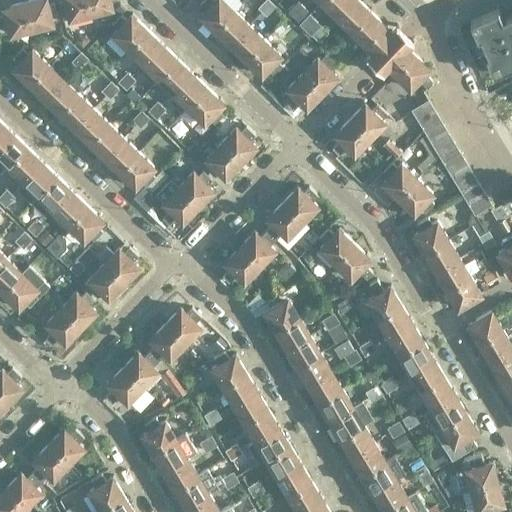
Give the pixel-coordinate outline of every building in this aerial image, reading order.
[(58,15),(55,2),(48,4),(46,0),(31,0),(25,2),(32,27),(52,22),(51,16),(58,15)] [(91,12),(88,0),(62,0),(58,1),(62,14),(69,12),(71,17),(91,12)] [(113,0),(88,0),(91,12),(112,7),(110,1),(113,0)] [(189,14),(200,3),(197,0),(191,0),(183,8),(189,14)] [(216,29),(234,10),(223,0),(203,0),(200,3),(206,9),(200,15),(204,19),(205,18),(216,29)] [(274,6),(268,0),(265,0),(263,3),(270,10),(274,6)] [(336,15),(351,0),(321,0),(336,15)] [(352,30),(370,10),(359,0),(351,0),(336,15),(352,30)] [(32,27),(25,2),(9,6),(9,5),(3,6),(6,15),(0,16),(0,25),(8,24),(11,33),(13,41),(34,36),(32,27)] [(270,10),(263,3),(259,8),(266,15),(270,10)] [(511,13),(502,18),(498,8),(470,21),(478,39),(481,37),(489,55),(486,56),(494,74),(511,65),(511,13)] [(231,44),(249,24),(234,10),(216,29),(231,44)] [(411,51),(408,47),(414,41),(414,40),(412,39),(406,34),(399,26),(397,24),(397,25),(397,24),(391,30),(370,10),(352,30),(372,50),(366,57),(368,59),(369,58),(375,64),(382,70),(381,71),(383,73),(389,66),(410,87),(418,79),(427,87),(433,81),(425,72),(429,68),(411,51)] [(129,48),(147,29),(136,18),(137,17),(132,13),(126,19),(121,14),(112,23),(118,29),(114,33),(129,48)] [(246,58),(264,39),(249,24),(231,44),(246,58)] [(328,31),(324,28),(321,24),(317,28),(324,35),(328,31)] [(324,35),(317,28),(312,33),(320,40),(324,35)] [(144,62),(162,43),(147,29),(129,48),(144,62)] [(276,58),(280,54),(264,39),(246,58),(258,69),(257,70),(261,74),(267,68),(273,73),(282,64),(276,58)] [(159,77),(178,58),(162,43),(144,62),(159,77)] [(29,82),(48,63),(32,49),(28,53),(23,47),(13,57),(19,62),(13,68),(17,72),(18,71),(29,82)] [(343,55),(337,49),(333,54),(338,59),(343,55)] [(88,59),(81,52),(77,56),(84,63),(88,59)] [(338,59),(333,54),(328,58),(334,63),(338,59)] [(84,63),(77,56),(73,60),(80,67),(84,63)] [(338,76),(331,69),(318,56),(303,72),(322,90),(333,79),(334,80),(338,76)] [(175,92),(193,73),(178,58),(159,77),(175,92)] [(44,97),(63,78),(48,63),(29,82),(44,97)] [(135,79),(132,75),(128,72),(124,76),(131,83),(135,79)] [(311,102),(322,90),(303,72),(288,87),(295,94),(286,103),(293,109),(301,101),(308,107),(312,103),(311,102)] [(190,106),(208,87),(193,73),(175,92),(190,106)] [(131,83),(124,76),(120,80),(127,87),(131,83)] [(59,112),(78,93),(63,78),(44,97),(59,112)] [(119,88),(112,81),(107,85),(115,92),(119,88)] [(115,92),(107,85),(103,90),(110,97),(115,92)] [(218,108),(224,101),(220,97),(219,98),(208,87),(190,106),(205,121),(209,117),(215,122),(224,113),(218,108)] [(75,126),(93,107),(78,93),(59,112),(75,126)] [(511,95),(495,106),(511,134),(511,95)] [(434,110),(430,103),(428,100),(413,109),(419,119),(434,110)] [(166,108),(162,105),(159,101),(154,105),(162,112),(166,108)] [(385,121),(382,119),(387,113),(377,103),(372,108),(365,102),(361,106),(361,107),(350,118),(370,137),(385,121)] [(162,112),(154,105),(150,110),(157,117),(162,112)] [(90,141),(108,122),(93,107),(75,126),(90,141)] [(149,117),(142,110),(137,115),(145,122),(149,117)] [(440,119),(434,110),(419,119),(425,128),(440,119)] [(145,122),(137,115),(133,119),(140,126),(145,122)] [(370,137),(350,118),(339,129),(339,128),(334,133),(341,139),(332,147),(339,154),(347,145),(354,152),(370,137)] [(0,142),(11,131),(0,119),(0,142)] [(446,129),(440,119),(425,128),(431,139),(446,129)] [(105,156),(123,136),(108,122),(90,141),(105,156)] [(257,145),(250,139),(256,134),(246,125),(241,130),(237,126),(221,142),(241,160),(252,149),(253,150),(257,145)] [(403,141),(411,133),(407,129),(399,137),(403,141)] [(436,148),(452,138),(446,129),(431,139),(436,148)] [(0,157),(8,165),(27,146),(11,131),(0,142),(0,157)] [(120,170),(138,151),(123,136),(105,156),(120,170)] [(442,157),(457,147),(452,138),(436,148),(442,157)] [(241,160),(221,142),(206,157),(211,161),(206,166),(215,176),(220,170),(226,177),(231,172),(230,171),(241,160)] [(23,180),(42,160),(27,146),(8,165),(23,180)] [(447,165),(462,155),(457,147),(442,157),(447,165)] [(150,170),(154,166),(138,151),(120,170),(131,181),(130,182),(135,186),(141,180),(146,185),(155,176),(150,170)] [(452,173),(467,164),(462,155),(447,165),(452,173)] [(38,194),(57,175),(42,160),(23,180),(38,194)] [(399,196),(417,177),(402,162),(398,167),(392,161),(383,171),(388,176),(382,182),(387,186),(387,185),(399,196)] [(473,174),(467,164),(452,173),(458,184),(473,174)] [(214,190),(208,183),(213,178),(203,169),(198,174),(194,170),(179,186),(198,204),(209,193),(210,194),(214,190)] [(479,184),(473,174),(458,184),(464,193),(479,184)] [(53,209),(72,189),(57,175),(38,194),(53,209)] [(429,197),(433,193),(417,177),(399,196),(410,207),(409,208),(414,212),(420,206),(425,211),(434,202),(429,197)] [(485,194),(479,184),(464,193),(470,203),(485,194)] [(317,204),(313,200),(319,195),(309,185),(304,191),(297,185),(293,189),(294,190),(283,201),(302,220),(317,204)] [(187,216),(198,204),(179,186),(164,201),(171,208),(162,217),(169,223),(177,215),(184,221),(188,217),(187,216)] [(14,196),(11,193),(7,189),(3,193),(10,200),(14,196)] [(69,223),(87,204),(72,189),(53,209),(69,223)] [(10,200),(3,193),(0,196),(0,198),(6,205),(10,200)] [(475,212),(490,203),(485,194),(470,203),(475,212)] [(302,220),(283,201),(272,213),(271,212),(267,216),(274,222),(267,229),(277,238),(283,231),(287,235),(302,220)] [(502,207),(501,204),(499,202),(490,207),(493,212),(502,207)] [(97,225),(103,218),(99,214),(98,215),(87,204),(69,223),(84,238),(88,234),(94,239),(103,230),(97,225)] [(505,212),(502,207),(493,212),(496,217),(505,212)] [(448,238),(437,220),(432,223),(428,216),(417,223),(421,229),(413,234),(416,239),(417,238),(425,252),(448,238)] [(44,225),(41,222),(37,218),(33,223),(40,230),(44,225)] [(40,230),(33,223),(29,227),(36,234),(40,230)] [(336,261),(354,242),(343,231),(344,230),(340,226),(333,233),(328,227),(319,237),(324,242),(320,246),(336,261)] [(274,249),(270,245),(277,238),(267,229),(261,235),(255,229),(251,233),(251,234),(240,245),(260,264),(274,249)] [(33,238),(25,231),(21,235),(28,242),(33,238)] [(490,232),(488,233),(485,235),(490,244),(495,241),(490,232)] [(28,242),(21,235),(17,240),(24,246),(28,242)] [(485,247),(490,244),(485,235),(480,238),(485,247)] [(459,256),(448,238),(425,252),(436,270),(459,256)] [(365,263),(371,257),(367,253),(366,253),(354,242),(336,261),(351,276),(358,269),(367,278),(373,271),(365,263)] [(511,243),(498,252),(511,275),(511,243)] [(140,266),(136,263),(133,260),(139,254),(129,245),(124,251),(120,247),(104,262),(124,281),(135,269),(136,270),(140,266)] [(260,264),(240,245),(229,257),(229,256),(224,260),(231,266),(222,275),(229,281),(237,273),(244,280),(260,264)] [(470,274),(459,256),(436,270),(447,288),(470,274)] [(0,287),(3,291),(22,272),(7,257),(0,264),(0,287)] [(492,269),(485,258),(480,261),(487,272),(492,269)] [(481,275),(487,272),(480,261),(475,264),(481,275)] [(124,281),(104,262),(89,278),(94,282),(89,287),(98,296),(103,291),(109,297),(114,293),(113,292),(124,281)] [(33,291),(37,287),(22,272),(3,291),(15,302),(14,303),(18,307),(24,301),(30,306),(39,296),(33,291)] [(481,293),(470,274),(447,288),(455,301),(454,302),(457,307),(481,293)] [(401,304),(393,290),(394,289),(391,284),(383,289),(377,278),(370,283),(376,293),(367,298),(379,317),(401,304)] [(97,310),(90,304),(95,299),(86,290),(81,295),(77,291),(62,306),(81,325),(92,314),(93,314),(97,310)] [(298,316),(287,297),(282,300),(278,294),(267,300),(271,307),(264,311),(267,316),(268,316),(276,329),(298,316)] [(413,321),(410,316),(409,317),(401,304),(379,317),(389,335),(413,321)] [(70,336),(81,325),(62,306),(47,322),(54,329),(46,338),(52,344),(60,335),(67,341),(71,337),(70,336)] [(201,325),(196,321),(201,315),(192,306),(187,312),(181,306),(176,310),(177,311),(166,322),(186,341),(201,325)] [(502,328),(492,310),(491,310),(467,324),(470,329),(471,328),(479,342),(502,328)] [(339,322),(333,313),(328,316),(333,325),(339,322)] [(309,334),(298,316),(276,329),(287,347),(309,334)] [(333,325),(328,316),(323,319),(328,328),(333,325)] [(423,339),(415,326),(416,326),(413,321),(389,335),(400,353),(423,339)] [(186,341),(166,322),(155,333),(154,333),(150,337),(157,343),(150,349),(160,358),(166,352),(170,356),(186,341)] [(511,346),(511,344),(502,328),(479,342),(490,360),(511,346)] [(320,352),(309,334),(287,347),(289,351),(286,353),(295,368),(298,366),(298,365),(320,352)] [(434,358),(423,339),(400,353),(411,371),(434,358)] [(371,340),(366,343),(371,352),(376,349),(371,340)] [(171,371),(176,365),(171,361),(174,359),(177,362),(192,347),(186,341),(170,356),(166,352),(160,358),(154,365),(158,369),(179,396),(185,392),(171,371)] [(371,352),(366,343),(361,346),(366,355),(371,352)] [(501,378),(511,371),(511,346),(490,360),(501,378)] [(158,369),(154,365),(160,358),(150,349),(144,356),(138,350),(134,354),(135,355),(124,366),(143,385),(158,369)] [(246,372),(238,358),(239,358),(236,352),(229,357),(225,350),(213,357),(217,364),(212,366),(224,385),(246,372)] [(360,358),(355,350),(350,353),(355,361),(360,358)] [(331,370),(320,352),(298,365),(298,366),(309,384),(331,370)] [(355,361),(350,353),(345,356),(350,364),(355,361)] [(445,376),(434,358),(411,371),(422,389),(445,376)] [(23,387),(16,381),(22,375),(12,366),(7,372),(3,368),(0,370),(0,394),(7,401),(18,390),(19,391),(23,387)] [(143,385),(124,366),(113,377),(112,377),(108,381),(114,387),(106,396),(112,402),(120,393),(128,400),(143,385)] [(342,388),(331,370),(309,384),(319,402),(342,388)] [(511,396),(511,395),(511,371),(501,378),(511,396)] [(258,389),(255,384),(254,385),(246,372),(224,385),(235,403),(258,389)] [(393,376),(388,379),(393,388),(398,385),(393,376)] [(456,393),(453,388),(452,388),(445,376),(422,389),(433,407),(456,393)] [(388,391),(393,388),(388,379),(383,382),(388,391)] [(382,394),(377,386),(372,389),(377,397),(382,394)] [(353,406),(342,388),(319,402),(327,414),(326,415),(329,420),(353,406)] [(268,407),(260,394),(261,394),(258,389),(235,403),(245,421),(268,407)] [(372,400),(377,397),(372,389),(367,392),(372,400)] [(170,399),(162,392),(157,398),(164,405),(170,399)] [(466,412),(458,398),(459,398),(456,393),(433,407),(444,425),(466,412)] [(364,424),(353,406),(329,420),(332,425),(333,424),(341,438),(364,424)] [(279,426),(268,407),(245,421),(256,439),(279,426)] [(209,419),(219,413),(216,409),(206,415),(209,419)] [(415,412),(410,415),(415,424),(420,421),(415,412)] [(471,434),(478,429),(475,424),(474,425),(466,412),(444,425),(455,444),(463,439),(469,449),(477,444),(471,434)] [(211,424),(221,418),(219,413),(209,419),(211,424)] [(415,424),(410,415),(404,418),(409,427),(415,424)] [(176,438),(165,419),(160,422),(156,416),(145,423),(149,429),(141,434),(144,439),(145,438),(153,451),(176,438)] [(404,430),(399,422),(393,425),(398,433),(404,430)] [(374,442),(364,424),(341,438),(352,456),(374,442)] [(398,433),(393,425),(388,428),(393,436),(398,433)] [(84,446),(79,442),(84,436),(75,427),(70,432),(63,426),(59,430),(60,431),(49,443),(68,461),(84,446)] [(290,444),(279,426),(256,439),(267,457),(290,444)] [(216,444),(211,435),(206,438),(211,447),(216,444)] [(187,456),(176,438),(153,451),(161,465),(160,465),(163,470),(187,456)] [(211,447),(206,438),(201,441),(206,450),(211,447)] [(385,460),(374,442),(352,456),(362,473),(363,473),(385,460)] [(68,461),(49,443),(38,454),(37,453),(33,458),(40,464),(33,470),(43,479),(49,473),(53,477),(68,461)] [(300,462),(290,444),(267,457),(278,475),(300,462)] [(238,445),(233,448),(238,457),(243,454),(238,445)] [(238,457),(233,448),(228,451),(233,460),(238,457)] [(498,481),(493,466),(494,466),(493,460),(484,463),(481,451),(472,453),(476,465),(466,468),(472,489),(498,481)] [(198,474),(187,456),(163,470),(166,475),(167,475),(175,487),(198,474)] [(425,466),(420,458),(415,461),(420,469),(425,466)] [(396,478),(385,460),(363,473),(362,473),(359,475),(368,489),(371,487),(373,492),(396,478)] [(415,472),(420,469),(415,461),(410,464),(415,472)] [(311,480),(300,462),(278,475),(288,493),(311,480)] [(41,490),(36,486),(43,479),(33,470),(27,477),(21,470),(17,475),(18,476),(7,487),(26,506),(41,490)] [(238,480),(233,471),(228,474),(233,483),(238,480)] [(123,494),(115,480),(116,480),(113,475),(106,479),(102,473),(91,479),(95,486),(90,489),(101,508),(123,494)] [(208,492),(198,474),(175,487),(186,505),(208,492)] [(233,483),(228,474),(222,477),(227,486),(233,483)] [(407,496),(396,478),(373,492),(384,510),(407,496)] [(323,497),(320,492),(319,493),(311,480),(288,493),(299,511),(323,497)] [(260,481),(254,484),(259,492),(265,489),(260,481)] [(505,502),(503,496),(502,497),(498,481),(472,489),(478,509),(484,508),(484,511),(497,511),(498,511),(496,504),(505,502)] [(259,492),(254,484),(249,487),(254,495),(259,492)] [(19,511),(26,506),(7,487),(0,493),(0,511),(19,511)] [(215,511),(219,510),(208,492),(186,505),(189,511),(215,511)] [(133,511),(134,511),(123,494),(101,508),(103,511),(133,511)] [(416,511),(407,496),(384,510),(385,511),(416,511)] [(330,511),(325,502),(326,502),(323,497),(299,511),(330,511)]
